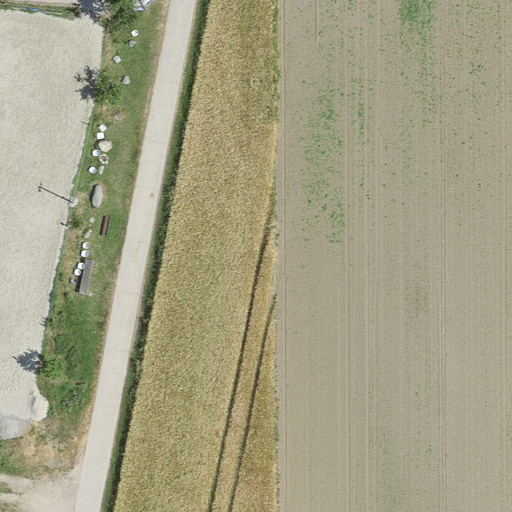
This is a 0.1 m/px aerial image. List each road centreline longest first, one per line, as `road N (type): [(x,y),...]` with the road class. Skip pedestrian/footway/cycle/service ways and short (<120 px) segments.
road 1 (track): [(87,511),(187,0)]
road 2 (track): [(0,39),(122,34)]
